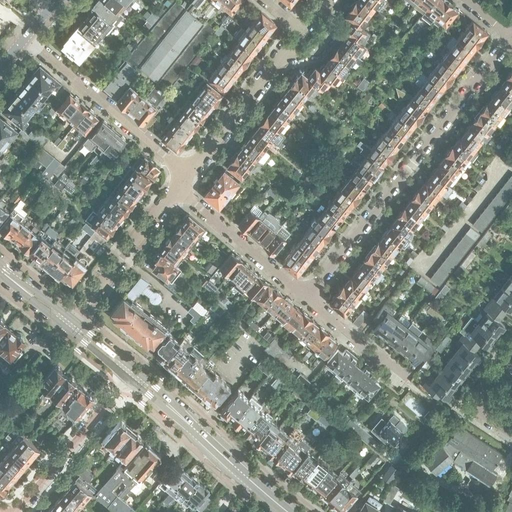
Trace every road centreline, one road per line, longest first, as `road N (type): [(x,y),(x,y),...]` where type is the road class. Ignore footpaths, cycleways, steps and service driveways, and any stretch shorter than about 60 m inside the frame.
road 1 (residential): [(306,297),(509,35)]
road 2 (residential): [(188,174),(25,40)]
road 3 (residential): [(18,511),(129,378)]
road 4 (residential): [(175,190),(306,297)]
road 5 (residential): [(72,320),(175,190)]
road 6 (residential): [(188,174),(281,56)]
road 7 (residential): [(306,297),(406,381)]
road 8 (secondary): [(287,511),(197,431)]
